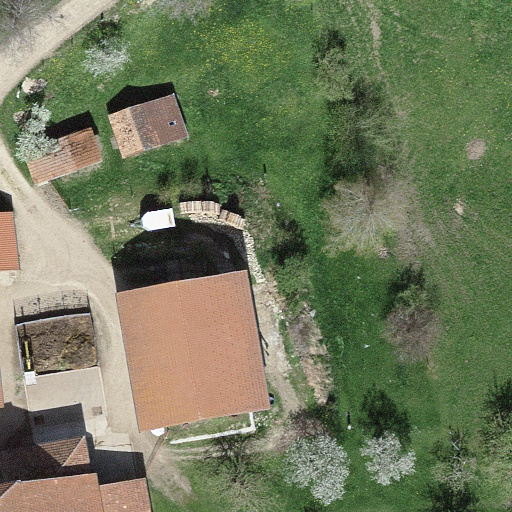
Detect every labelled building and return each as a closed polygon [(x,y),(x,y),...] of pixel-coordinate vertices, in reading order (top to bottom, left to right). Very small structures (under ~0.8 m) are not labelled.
[(170,102),(115,117),(125,151),(180,135),(170,102)] [(82,132),(26,155),(37,182),(93,160),(82,132)] [(11,227),(0,227),(0,268),(15,267),(11,227)] [(235,285),(143,302),(164,420),(256,403),(235,285)] [(0,459),(0,511),(90,511),(79,446),(0,459)]
